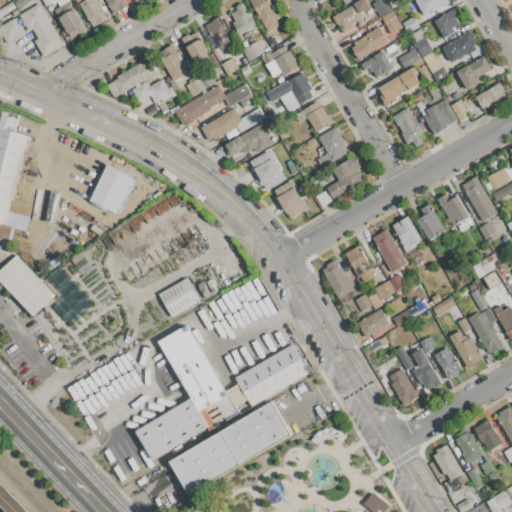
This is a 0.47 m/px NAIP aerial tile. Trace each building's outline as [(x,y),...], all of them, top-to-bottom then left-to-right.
[(95,0),(106,19),(92,27),(79,3),(84,0),(95,0)] [(105,0),(124,0),(128,6),(113,14),(105,0)] [(249,0),(269,0),(280,17),(276,19),(280,26),(268,33),(249,0)] [(352,23),(354,27),(343,33),(338,24),(336,24),(332,17),(354,5),(353,3),(358,0),(365,0),(370,7),(359,13),(362,17),(352,23)] [(386,0),(392,10),(381,16),(380,17),(372,3),(374,2),(377,0),(386,0)] [(423,14),(414,0),(446,0),(448,2),(441,6),(440,5),(423,14)] [(0,9),(11,2),(15,7),(1,17),(0,15),(0,9)] [(239,34),(232,23),(236,21),(231,14),(237,10),(235,6),(242,2),(255,25),(239,34)] [(64,45),(44,57),(35,40),(38,39),(32,29),(29,31),(25,26),(24,27),(22,23),(24,23),(19,15),(41,3),(64,45)] [(406,12),(399,16),(394,8),(402,4),(406,12)] [(11,11),(16,8),(19,13),(14,16),(11,11)] [(74,9),(86,30),(71,38),(59,18),(74,9)] [(391,33),(381,16),(392,10),(402,27),(391,33)] [(433,20),(451,10),(459,23),(452,27),(455,32),(444,38),(433,20)] [(220,50),(206,25),(213,22),(212,20),(220,16),(235,42),(220,50)] [(402,23),(413,16),(419,27),(408,33),(402,23)] [(24,33),(7,43),(0,30),(0,25),(15,17),(24,33)] [(379,27),(388,42),(379,47),(378,46),(369,51),(370,53),(358,60),(351,48),(355,45),(353,42),(357,40),(366,35),(379,27)] [(193,62),(209,55),(196,30),(181,38),(193,62)] [(441,47),(470,30),(477,43),(473,44),(476,49),(468,54),(468,53),(450,63),(441,47)] [(243,50),(258,41),(264,52),(249,61),(243,50)] [(174,80),(158,52),(172,44),(188,72),(174,80)] [(433,51),(421,58),(417,50),(429,44),(433,51)] [(284,46),(287,51),(289,50),(299,67),(283,76),(281,73),(273,78),(265,64),(269,62),(264,54),(270,51),(271,53),(284,46)] [(394,49),(399,46),(402,51),(396,54),(394,49)] [(417,59),(403,67),(398,58),(412,50),(417,59)] [(393,69),(377,78),(373,71),(372,72),(369,68),(365,70),(361,64),(383,52),(393,69)] [(456,71),(484,56),(492,69),(477,78),(480,84),(467,91),(456,71)] [(221,64),(232,57),(239,69),(227,75),(221,64)] [(155,74),(139,83),(140,85),(146,81),(149,86),(163,78),(168,88),(171,86),(176,95),(158,105),(152,95),(140,102),(132,89),(136,87),(135,85),(113,98),(106,86),(114,82),(113,81),(118,78),(117,76),(141,62),(142,63),(146,61),(147,63),(148,63),(155,74)] [(240,69),(247,65),(251,72),(244,76),(240,69)] [(396,100),(389,105),(379,87),(411,68),(420,84),(395,98),(396,100)] [(436,81),(432,74),(441,68),(446,75),(436,81)] [(312,97),(280,116),(266,93),(302,72),(304,76),(306,75),(309,80),(307,82),(312,89),(309,91),(312,97)] [(191,97),(184,86),(196,79),(202,90),(191,97)] [(224,99),(221,101),(222,103),(217,105),(216,103),(210,107),(212,109),(188,123),(187,120),(181,123),(174,111),(219,85),(225,95),(245,83),(252,94),(229,107),(224,99)] [(479,95),(500,83),(504,90),(502,91),(505,97),(487,108),(486,107),(482,109),(479,103),(483,101),(479,95)] [(435,100),(429,91),(436,87),(442,97),(435,100)] [(172,99),(178,96),(181,102),(176,105),(172,99)] [(457,120),(447,125),(448,127),(439,132),(438,131),(433,134),(423,117),(428,114),(425,110),(444,99),(457,120)] [(460,122),(450,105),(460,100),(462,103),(466,101),(473,114),(460,122)] [(322,106),(327,115),(330,114),(334,122),(316,132),(303,109),(316,102),(319,107),(322,106)] [(201,127),(235,108),(241,118),(260,108),(266,118),(240,132),(236,125),(208,141),(201,127)] [(398,125),(397,126),(392,117),(408,108),(413,117),(410,118),(415,126),(417,124),(423,135),(419,137),(423,142),(410,149),(401,134),(402,133),(398,125)] [(0,128),(0,114),(1,110),(20,115),(16,133),(0,128)] [(260,125),(272,145),(259,152),(258,151),(254,153),(253,150),(246,154),(242,148),(230,155),(225,145),(260,125)] [(336,127),(346,145),(343,147),(347,153),(331,162),(317,138),(336,127)] [(0,128),(16,133),(29,136),(6,224),(15,227),(12,239),(0,236),(0,128)] [(268,151),(285,181),(266,191),(249,161),(268,151)] [(332,169),(354,156),(360,167),(358,169),(364,180),(332,198),(326,187),(338,180),(332,169)] [(89,200),(107,164),(134,178),(116,214),(89,200)] [(486,178),(503,167),(511,181),(494,191),(486,178)] [(497,213),(483,221),(462,185),(476,177),(497,213)] [(291,180),(307,209),(290,219),(287,213),(284,215),(275,198),(278,196),(274,190),(291,180)] [(492,194),(511,183),(511,192),(496,202),(492,194)] [(331,202),(320,208),(313,197),(324,191),(331,202)] [(468,217),(453,226),(438,199),(446,194),(449,200),(456,196),(468,217)] [(417,219),(423,216),(419,209),(430,203),(446,231),(429,240),(417,219)] [(421,239),(416,243),(417,246),(408,251),(392,225),(408,216),(421,239)] [(478,228),(489,222),(495,233),(490,235),(485,239),(478,228)] [(372,238),(386,230),(406,264),(392,272),(372,238)] [(485,239),(490,235),(493,240),(488,243),(485,239)] [(345,253),(359,245),(373,269),(371,270),(375,277),(364,283),(360,276),(359,277),(345,253)] [(408,255),(419,249),(427,262),(416,269),(408,255)] [(479,278),(472,265),(490,254),(497,267),(479,278)] [(33,316),(0,280),(0,270),(17,255),(55,295),(33,316)] [(353,290),(339,298),(321,268),(336,259),(353,290)] [(389,280),(400,274),(406,285),(395,291),(389,280)] [(201,301),(173,318),(158,294),(187,277),(201,301)] [(483,277),(488,285),(480,290),(475,282),(483,277)] [(395,291),(381,299),(374,288),(389,280),(395,291)] [(495,290),(505,285),(511,295),(501,301),(495,290)] [(469,294),(478,289),(488,306),(479,311),(469,294)] [(382,305),(375,309),(373,305),(367,297),(375,292),(382,305)] [(373,305),(361,312),(354,300),(365,293),(367,297),(373,305)] [(431,298),(437,294),(441,301),(435,304),(431,298)] [(392,318),(417,304),(414,299),(419,296),(422,301),(425,299),(430,307),(397,326),(392,318)] [(432,308),(452,296),(456,304),(437,316),(432,308)] [(502,346),(489,354),(468,318),(479,311),(488,306),(496,320),(491,323),(495,331),(494,331),(502,346)] [(496,314),(510,307),(511,310),(511,336),(509,339),(506,334),(507,333),(496,314)] [(357,323),(380,309),(389,324),(365,337),(357,323)] [(464,333),(457,322),(465,317),(471,328),(464,333)] [(158,342),(188,325),(229,394),(214,402),(199,411),(191,397),(158,342)] [(449,336),(460,329),(466,340),(470,337),(482,357),(466,366),(449,336)] [(420,341),(430,335),(435,344),(432,346),(433,348),(426,352),(420,341)] [(310,373),(252,407),(235,378),(293,344),(310,373)] [(394,350),(401,345),(413,366),(406,370),(394,350)] [(434,355),(446,347),(452,357),(454,356),(461,368),(454,373),(455,375),(448,378),(434,355)] [(421,349),(440,381),(427,389),(423,383),(420,385),(412,371),(419,367),(412,355),(421,349)] [(401,368),(418,397),(403,405),(391,383),(393,382),(390,375),(401,368)] [(229,394),(239,411),(225,420),(214,402),(229,394)] [(135,430),(191,397),(199,411),(208,425),(152,459),(135,430)] [(221,431),(273,400),(293,434),(241,464),(221,431)] [(511,444),(495,417),(499,415),(498,413),(509,406),(511,411),(511,444)] [(474,429),(480,425),(479,424),(488,419),(502,442),(488,450),(483,442),(482,443),(474,429)] [(241,464),(189,495),(170,461),(221,431),(241,464)] [(464,434),(466,433),(467,434),(469,433),(475,442),(477,441),(499,477),(491,481),(481,464),(486,461),(482,455),(480,457),(468,464),(463,456),(465,455),(456,439),(459,437),(458,435),(462,432),(464,434)] [(435,449),(445,444),(462,472),(449,479),(446,473),(443,475),(432,456),(437,453),(435,449)] [(502,452),(510,447),(511,450),(511,464),(511,463),(509,464),(502,452)] [(467,472),(473,469),(481,483),(475,487),(467,472)] [(491,511),(485,501),(505,489),(511,502),(502,508),(503,511),(491,511)] [(362,504),(371,511),(382,511),(388,506),(372,493),(362,504)] [(459,511),(456,505),(468,498),(474,507),(464,511),(459,511)] [(466,511),(483,502),(488,511),(466,511)]
